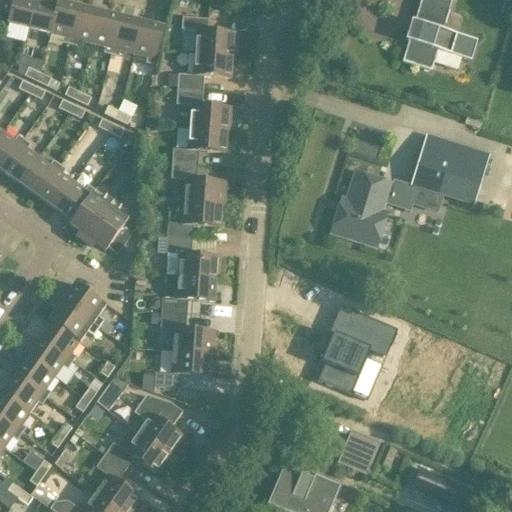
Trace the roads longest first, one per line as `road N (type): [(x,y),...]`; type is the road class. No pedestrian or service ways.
road 1 (residential): [(176,511),(240,414),(267,66),(277,25),(295,0)]
road 2 (residential): [(0,323),(40,251),(29,228),(0,207)]
